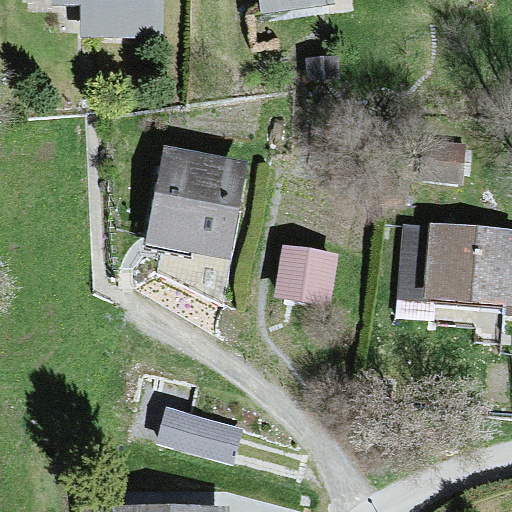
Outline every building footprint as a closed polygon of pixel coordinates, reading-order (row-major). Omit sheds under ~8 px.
[(145,0),(31,0),(31,24),(57,24),(57,52),(145,52),(145,0)] [(382,0),(241,0),(245,25),(383,6),(382,0)] [(223,180),(135,167),(122,258),(210,270),(223,180)] [(498,244),(394,238),(390,312),(494,318),(498,244)] [(322,266),(265,259),(258,314),(315,321),(322,266)] [(171,413),(163,441),(229,459),(237,431),(171,413)]
